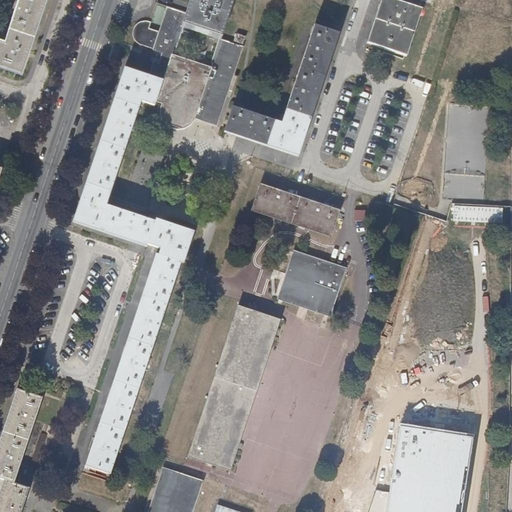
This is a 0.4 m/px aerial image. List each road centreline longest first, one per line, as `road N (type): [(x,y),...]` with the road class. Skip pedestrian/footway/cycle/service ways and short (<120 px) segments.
road 1 (secondary): [(101,11),(35,212)]
road 2 (residential): [(367,0),(309,168)]
road 3 (track): [(508,511),(511,364)]
